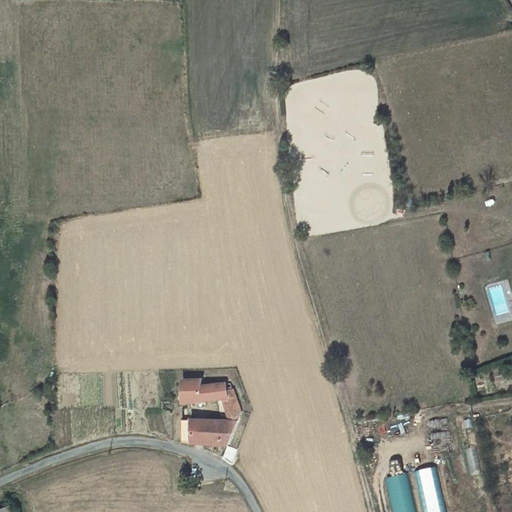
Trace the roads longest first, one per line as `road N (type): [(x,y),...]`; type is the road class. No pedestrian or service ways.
road 1 (track): [(372,511),(289,234),(279,0)]
road 2 (unclassified): [(0,482),(63,454),(134,440),(213,460),(242,483),(257,511)]
